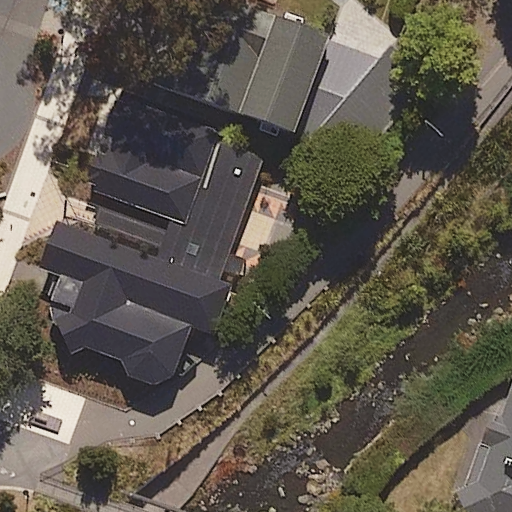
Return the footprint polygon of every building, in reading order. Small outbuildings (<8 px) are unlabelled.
[(218,0),(193,0),(161,90),(238,118),(236,121),(292,141),(294,137),(309,143),(346,175),(428,84),(389,49),(379,61),(328,42),(329,40),(218,0)] [(203,175),(218,135),(126,102),(123,109),(112,105),(83,186),(94,190),(92,196),(177,227),(184,229),(186,226),(205,232),(220,238),(230,212),(221,209),(225,200),(213,196),(219,181),(203,175)] [(177,270),(55,225),(37,274),(58,282),(48,308),(52,326),(69,360),(84,352),(119,366),(126,381),(152,392),(171,383),(190,332),(211,340),(230,289),(205,280),(177,270)] [(184,229),(177,227),(177,270),(205,280),(205,232),(186,226),(184,229)] [(511,511),(511,377),(510,376),(461,511),(462,511),(511,511)]
